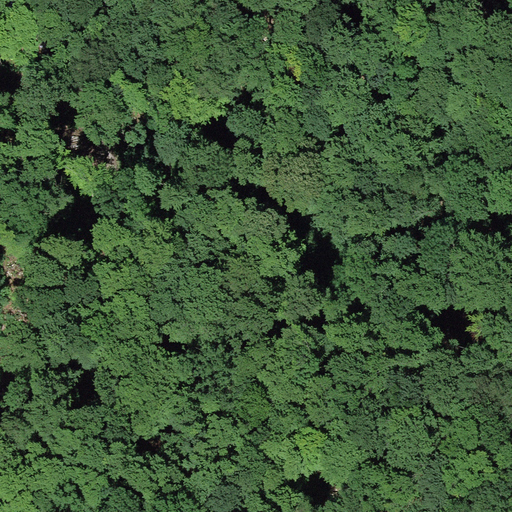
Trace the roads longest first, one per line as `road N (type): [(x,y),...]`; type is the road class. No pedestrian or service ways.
road 1 (track): [(32,0),(154,329),(194,511)]
road 2 (track): [(216,511),(240,345),(250,181),(266,119),(240,0)]
road 3 (track): [(242,16),(298,50),(349,101)]
